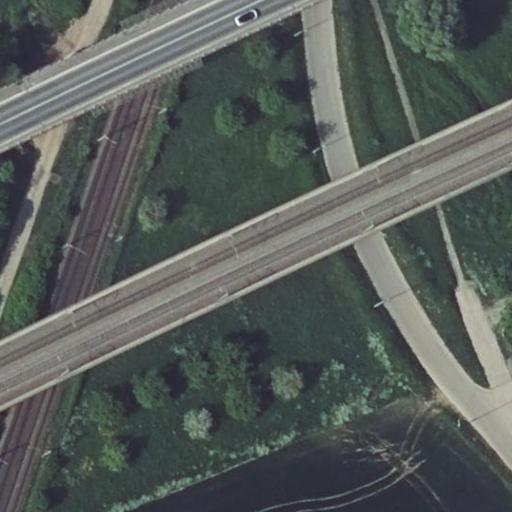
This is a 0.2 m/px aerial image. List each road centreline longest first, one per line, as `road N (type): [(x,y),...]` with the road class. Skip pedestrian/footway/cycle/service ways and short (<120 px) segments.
road 1 (residential): [(511,445),(440,370),(405,316),(368,244),(342,164)]
road 2 (unclassified): [(104,0),(47,137),(0,289)]
road 3 (primary): [(274,0),(0,128)]
road 4 (residential): [(319,0),(342,164)]
